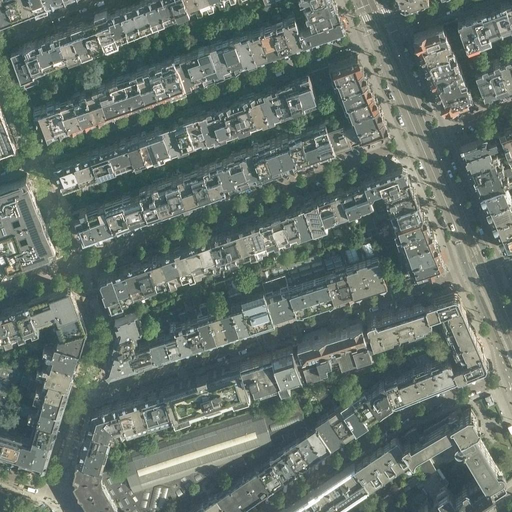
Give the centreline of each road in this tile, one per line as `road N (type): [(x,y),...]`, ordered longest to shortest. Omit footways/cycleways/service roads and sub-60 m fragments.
road 1 (residential): [(85,387),(97,391),(471,272)]
road 2 (residential): [(78,262),(413,140)]
road 3 (residential): [(36,154),(371,33)]
road 4 (residential): [(269,511),(406,420),(509,374)]
road 5 (tertiary): [(491,269),(433,132)]
road 6 (tertiary): [(413,140),(471,272)]
road 7 (residential): [(78,262),(101,331),(85,387)]
